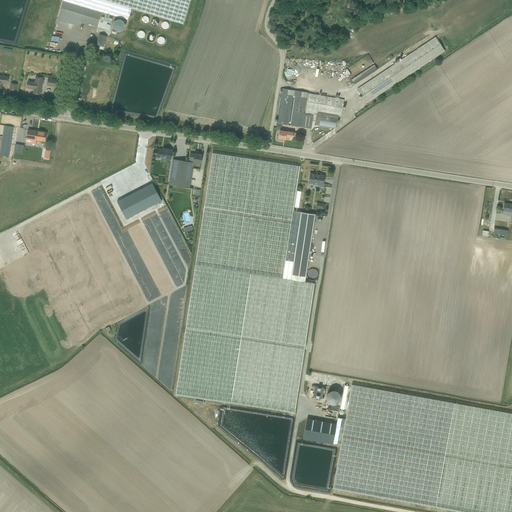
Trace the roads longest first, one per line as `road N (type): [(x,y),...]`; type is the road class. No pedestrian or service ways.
road 1 (unclassified): [(262,148),(0,109)]
road 2 (unclassified): [(511,186),(262,148)]
road 3 (unclassified): [(262,148),(278,44),(269,16),(275,0)]
